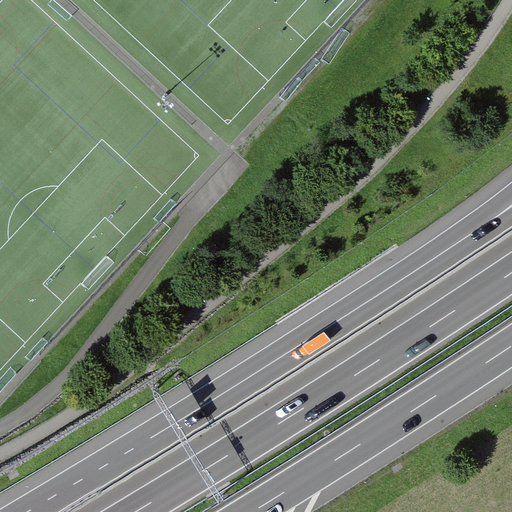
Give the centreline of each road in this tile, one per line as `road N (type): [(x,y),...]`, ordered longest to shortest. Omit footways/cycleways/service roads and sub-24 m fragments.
road 1 (motorway): [(511,272),(134,511)]
road 2 (motorway): [(362,306),(26,511)]
road 3 (motorway): [(255,511),(511,348)]
road 4 (motorway): [(511,194),(362,306)]
road 5 (motorway): [(511,219),(362,306)]
